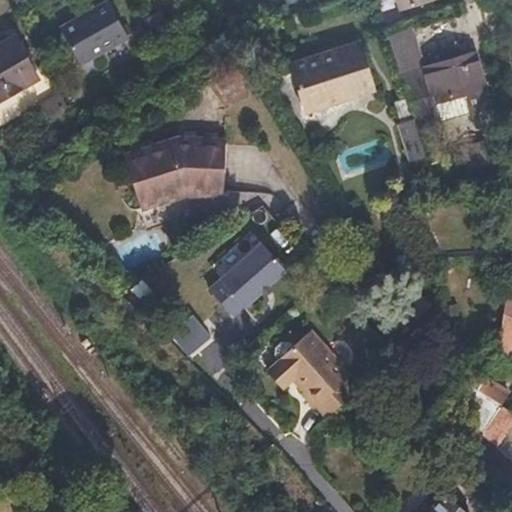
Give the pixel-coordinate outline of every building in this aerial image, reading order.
[(130,37),(108,0),(92,9),(94,12),(84,17),(83,14),(61,26),(82,64),(130,37)] [(439,0),(438,0),(394,0),(398,13),(439,0)] [(0,98),(39,77),(15,37),(0,45),(0,98)] [(309,108),(339,99),(375,87),(360,40),(293,62),(309,108)] [(481,86),(465,48),(459,52),(460,56),(418,74),(433,106),(481,86)] [(52,114),(69,104),(63,93),(41,106),(52,114)] [(424,162),(415,120),(410,100),(398,102),(403,122),(400,123),(408,165),(424,162)] [(228,194),(229,143),(178,142),(128,158),(145,208),(189,194),(228,194)] [(488,167),(482,146),(460,152),(466,172),(488,167)] [(248,309),(292,271),(267,242),(213,288),(237,316),(245,309),(248,309)] [(511,356),(511,290),(506,289),(492,352),(511,356)] [(350,373),(332,353),(313,330),(279,360),(280,362),(272,369),(287,386),(298,377),(330,415),(357,392),(344,379),(350,373)] [(449,399),(462,380),(459,374),(444,396),(449,399)] [(511,392),(487,378),(480,391),(502,405),(511,392)] [(468,411),(480,391),(462,380),(449,399),(468,411)] [(488,429),(502,405),(480,391),(468,411),(465,414),(488,429)] [(501,445),(511,426),(511,411),(502,405),(488,429),(486,432),(501,445)] [(465,511),(447,496),(433,511),(465,511)]
